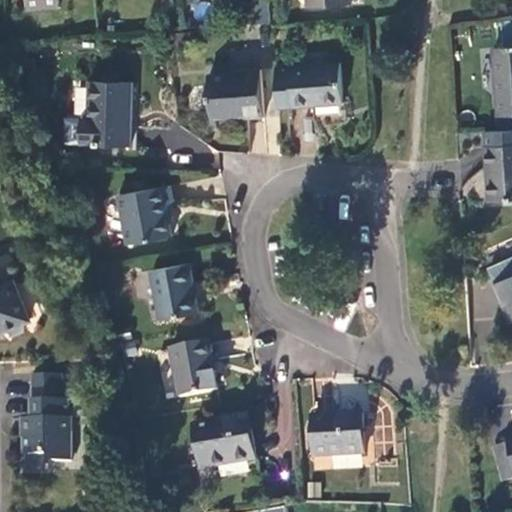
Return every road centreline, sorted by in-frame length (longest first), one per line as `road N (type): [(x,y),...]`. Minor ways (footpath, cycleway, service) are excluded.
road 1 (residential): [(390,178),(311,175),(286,184),(261,206),(259,282),(292,330),(408,375)]
road 2 (residential): [(408,375),(396,335),(390,178)]
